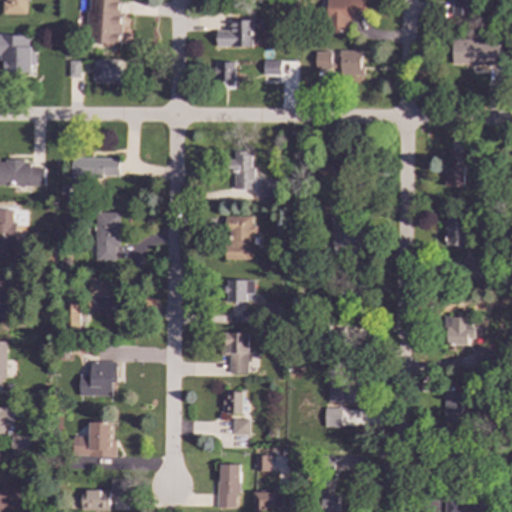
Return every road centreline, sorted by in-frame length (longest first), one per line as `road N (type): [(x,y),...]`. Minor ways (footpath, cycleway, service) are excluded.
road 1 (residential): [(407,0),(399,511)]
road 2 (residential): [(511,121),(0,116)]
road 3 (residential): [(176,0),(171,487)]
